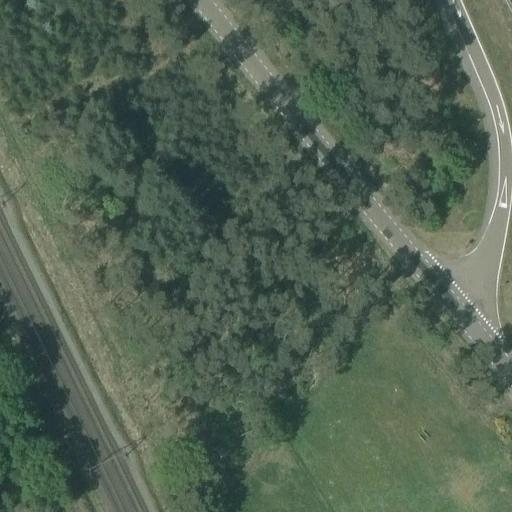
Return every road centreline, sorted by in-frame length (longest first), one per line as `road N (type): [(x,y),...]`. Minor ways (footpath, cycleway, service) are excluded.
road 1 (tertiary): [(452,302),(196,0)]
road 2 (motorway): [(453,0),(498,109),(506,181),(492,253),(452,302)]
